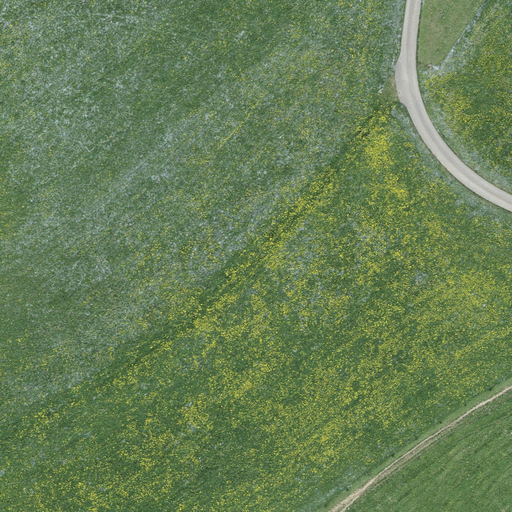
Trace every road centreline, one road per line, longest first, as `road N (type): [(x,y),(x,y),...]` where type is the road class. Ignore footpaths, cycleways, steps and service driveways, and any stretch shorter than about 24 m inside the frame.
road 1 (track): [(0,433),(132,363),(208,302),(406,73)]
road 2 (unclassified): [(413,0),(406,73),(424,127),(455,167),(511,203)]
